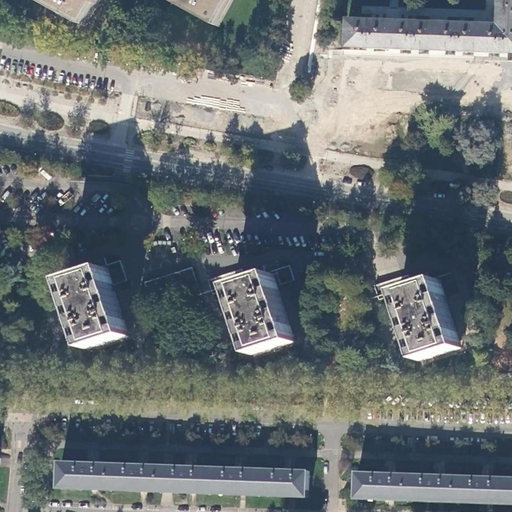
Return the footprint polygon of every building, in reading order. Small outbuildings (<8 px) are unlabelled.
[(86,26),(91,18),(88,17),(95,4),(98,5),(100,0),(46,0),(45,3),(86,26)] [(178,0),(177,4),(219,26),(223,18),(221,17),(228,4),(230,6),(233,0),(178,0)] [(511,0),(499,0),(499,18),(508,19),(508,21),(507,26),(511,26),(511,0)] [(88,17),(91,18),(98,5),(95,4),(88,17)] [(221,17),(223,18),(230,6),(228,4),(221,17)] [(384,50),(385,22),(349,21),(348,48),(384,50)] [(430,24),(419,24),(395,23),(385,22),(384,50),(394,50),(417,51),(429,51),(430,24)] [(473,53),(474,25),(439,24),(430,24),(429,51),(438,51),(455,52),(473,53)] [(511,26),(507,26),(482,26),(474,25),(473,53),(481,53),(511,54),(511,26)] [(128,281),(121,261),(107,266),(108,269),(67,283),(78,316),(89,351),(131,337),(114,286),(128,281)] [(296,281),(291,266),(277,272),(282,285),(296,281)] [(197,282),(192,269),(145,283),(150,298),(197,282)] [(245,285),(241,271),(209,281),(213,295),(233,289),(243,320),(255,357),(297,343),(275,275),(245,285)] [(413,289),(409,276),(376,286),(380,300),(399,294),(410,328),(422,362),(463,349),(440,281),(413,289)] [(111,491),(112,465),(87,464),(62,464),(61,489),(111,491)] [(133,466),(112,465),(111,491),(160,493),(161,467),(133,466)] [(161,467),(160,493),(210,495),(211,469),(180,468),(161,467)] [(211,469),(210,495),(259,497),(260,470),(232,470),(211,469)] [(260,470),(259,497),(308,498),(310,472),(283,471),(260,470)] [(407,501),(408,476),(382,475),(359,474),(358,500),(407,501)] [(434,477),(408,476),(407,501),(457,503),(457,477),(434,477)] [(457,477),(457,503),(506,505),(507,479),(484,478),(457,477)]
